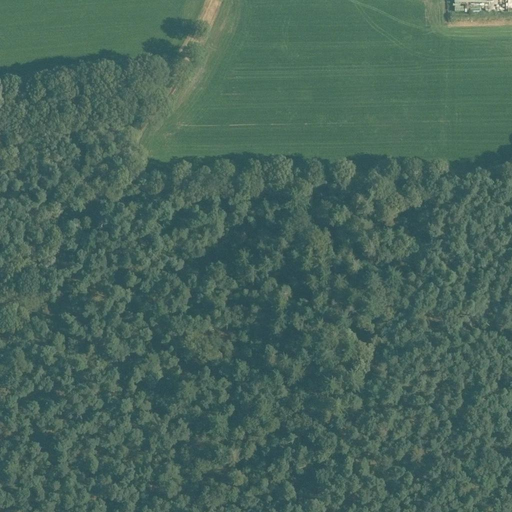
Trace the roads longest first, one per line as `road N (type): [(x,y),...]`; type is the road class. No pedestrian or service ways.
road 1 (track): [(511,157),(481,167),(127,194),(107,134)]
road 2 (track): [(270,511),(243,468),(246,374),(268,359),(281,324),(278,283),(304,178)]
road 3 (track): [(288,511),(350,461),(511,451)]
road 4 (track): [(438,169),(369,357)]
road 5 (track): [(90,139),(140,112),(209,0)]
